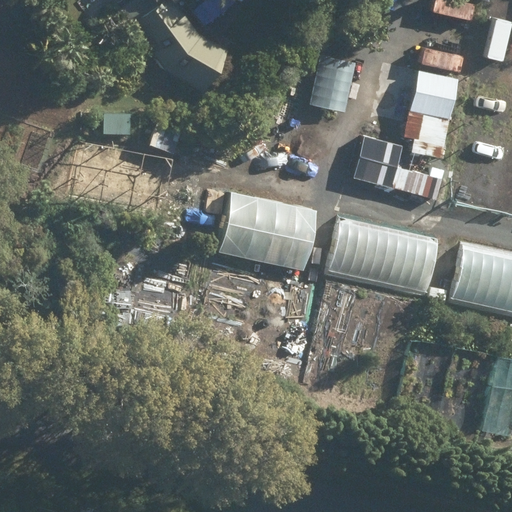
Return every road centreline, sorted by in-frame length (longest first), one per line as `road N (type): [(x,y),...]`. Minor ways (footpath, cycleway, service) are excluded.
road 1 (unclassified): [(0,424),(353,511)]
road 2 (track): [(511,234),(332,191),(359,75),(388,55)]
road 3 (track): [(332,191),(297,352)]
road 4 (track): [(332,191),(201,163)]
